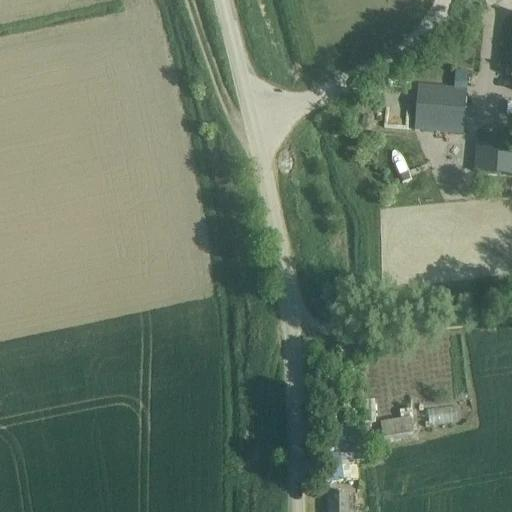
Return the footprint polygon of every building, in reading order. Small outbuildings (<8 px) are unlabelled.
[(420,89),(417,128),(464,132),(467,92),(420,89)] [(511,139),(480,137),(477,174),(511,177),(511,139)] [(450,419),(448,408),(421,410),(422,422),(450,419)] [(410,419),(379,425),(382,442),(413,436),(410,419)] [(347,511),(347,495),(328,496),(328,511),(347,511)]
